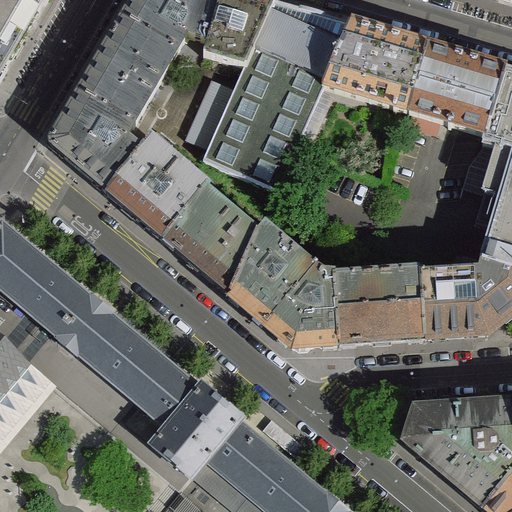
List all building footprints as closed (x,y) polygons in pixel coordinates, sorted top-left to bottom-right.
[(0,0),(0,83),(41,15),(14,0),(0,0)] [(49,0),(14,0),(41,15),(49,0)] [(136,0),(124,22),(180,54),(189,39),(210,46),(223,0),(136,0)] [(275,8),(249,0),(223,0),(210,46),(206,60),(246,71),(275,8)] [(324,91),(349,30),(275,8),(246,71),(236,93),(209,152),(204,163),(277,195),(295,154),(324,91)] [(81,96),(136,129),(180,54),(124,22),(81,96)] [(409,116),(428,53),(349,30),(324,91),(409,116)] [(488,139),(506,75),(428,53),(409,116),(480,137),(488,139)] [(489,249),(484,264),(511,272),(511,77),(506,75),(488,139),(485,147),(499,151),(511,155),(511,170),(502,203),(493,234),(489,249)] [(209,152),(236,93),(213,83),(187,142),(209,152)] [(127,142),(136,129),(81,96),(51,147),(108,195),(142,154),(127,142)] [(152,143),(142,154),(108,195),(165,242),(205,193),(208,190),(152,143)] [(511,170),(511,155),(499,151),(485,197),(502,203),(511,170)] [(258,236),(205,193),(165,242),(231,297),(258,236)] [(5,218),(0,224),(0,288),(164,426),(150,442),(192,477),(206,460),(215,468),(269,511),(353,511),(246,421),(250,416),(204,377),(199,382),(5,218)] [(265,228),(258,236),(231,297),(269,329),(317,272),(265,228)] [(481,274),(421,278),(426,341),(488,337),(511,318),(511,272),(484,264),(481,274)] [(324,276),(317,272),(269,329),(294,351),(340,347),(335,279),(335,277),(324,276)] [(421,274),(335,279),(340,347),(426,341),(421,278),(421,274)] [(0,464),(13,449),(60,392),(0,341),(0,464)] [(511,405),(417,412),(406,445),(485,510),(511,479),(511,405)] [(206,460),(192,477),(233,511),(269,511),(215,468),(206,460)] [(511,511),(511,479),(485,510),(488,511),(511,511)] [(209,511),(182,490),(164,511),(209,511)]
